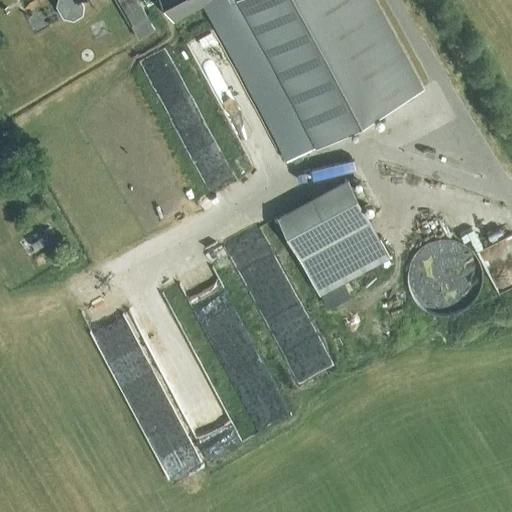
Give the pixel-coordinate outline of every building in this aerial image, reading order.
[(59,0),(58,6),(64,17),(73,19),(81,14),(82,6),(78,0),(59,0)] [(154,30),(137,0),(116,0),(138,39),(154,30)] [(161,0),(174,22),(209,3),(292,158),(423,87),(375,0),(161,0)] [(320,293),(389,256),(347,178),(278,216),(320,293)] [(233,378),(265,362),(225,282),(192,298),(233,378)]
